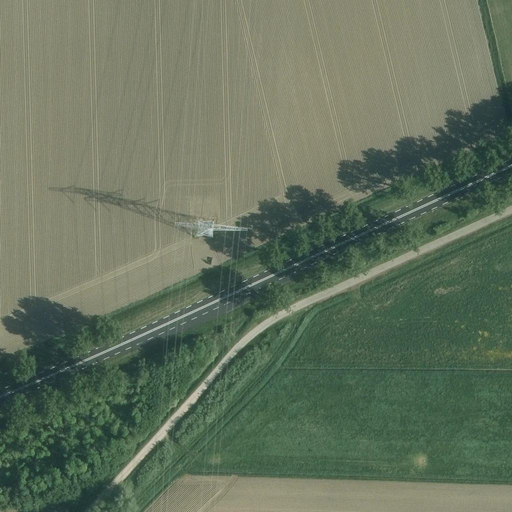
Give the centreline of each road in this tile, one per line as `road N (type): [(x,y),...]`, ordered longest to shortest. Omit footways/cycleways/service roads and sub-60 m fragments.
road 1 (primary): [(0,397),(511,166)]
road 2 (unclassified): [(201,389),(239,345),(279,316),(511,209)]
road 3 (track): [(88,511),(201,389)]
